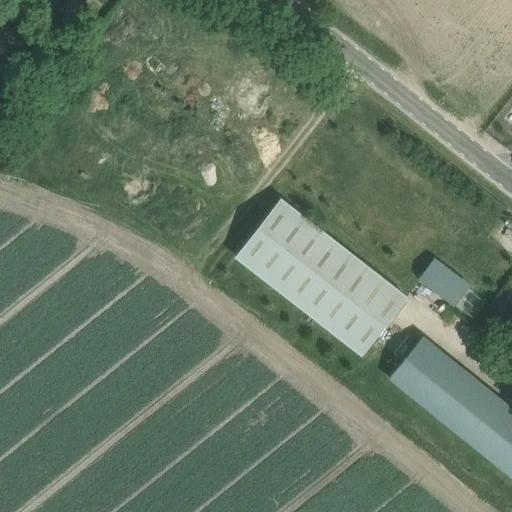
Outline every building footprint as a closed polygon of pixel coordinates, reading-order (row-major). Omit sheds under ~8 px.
[(17,0),(15,3),(41,22),(57,0),(17,0)] [(0,20),(0,53),(17,35),(0,20)] [(280,197),(234,257),(362,355),(407,296),(280,197)] [(435,258),(418,279),(431,289),(447,267),(435,258)] [(460,277),(444,299),(453,306),(470,285),(460,277)] [(511,408),(421,336),(388,377),(511,475),(511,408)]
